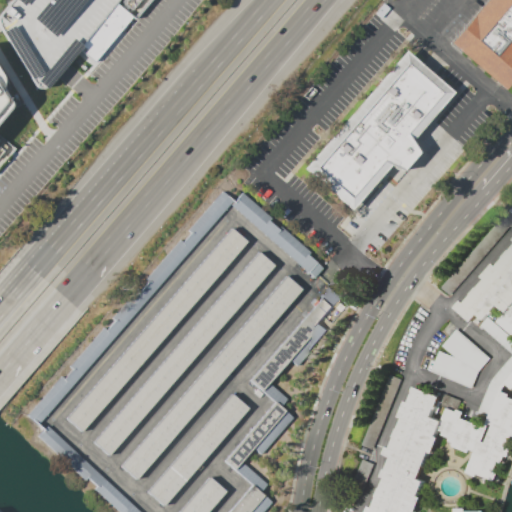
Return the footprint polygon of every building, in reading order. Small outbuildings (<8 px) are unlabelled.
[(148,0),(131,19),(129,17),(92,61),(76,49),(42,89),(35,88),(31,83),(0,32),(0,10),(8,0),(148,0)] [(511,0),(511,80),(504,90),(450,43),(487,0),(511,0)] [(401,50),(450,93),(410,139),(416,148),(417,149),(417,151),(416,152),(401,170),(400,171),(399,171),(398,170),(387,166),(348,210),(299,168),(401,50)] [(0,114),(5,112),(8,108),(8,106),(0,85),(0,114)] [(0,137),(12,148),(0,162),(0,137)] [(230,200),(36,424),(28,417),(222,193),(230,200)] [(229,205),(238,195),(320,268),(311,278),(229,205)] [(63,419),(229,228),(244,242),(79,432),(63,419)] [(454,307),(460,299),(463,301),(484,278),(481,276),(493,262),(495,264),(511,245),(511,333),(497,320),(504,312),(497,306),(484,320),(478,315),(472,322),(454,307)] [(255,252),(272,266),(106,456),(90,442),(255,252)] [(118,467),(283,276),(298,289),(132,479),(118,467)] [(321,295),(333,305),(259,390),(248,379),(321,295)] [(511,351),(482,326),(490,317),(511,336),(511,351)] [(326,329),(294,366),(286,359),(318,322),(326,329)] [(430,371),(439,350),(455,356),(442,345),(457,328),(490,358),(485,363),(481,368),(479,371),(472,388),(430,371)] [(511,355),(511,371),(501,385),(499,387),(498,389),(488,416),(477,412),(489,385),(491,381),(492,378),(511,355)] [(364,511),(367,504),(372,506),(390,457),(382,454),(385,445),(390,446),(401,416),(398,415),(403,399),(408,401),(414,385),(439,394),(431,416),(441,420),(446,407),(456,411),(457,408),(463,411),(461,417),(485,426),(498,392),(501,385),(511,372),(511,450),(509,458),(506,457),(505,461),(503,460),(502,463),(498,462),(495,471),(499,472),(496,481),(477,474),(476,477),(465,473),(473,451),(471,450),(470,453),(452,446),(453,442),(447,440),(449,437),(441,435),(443,431),(440,430),(431,455),(428,454),(419,477),(424,479),(418,495),(421,496),(415,511),(453,511),(454,507),(465,507),(465,510),(483,510),(483,511),(364,511)] [(380,405),(392,408),(399,377),(387,374),(380,405)] [(266,383),(285,398),(279,405),(273,400),(260,390),(266,383)] [(230,393),(246,407),(161,505),(145,491),(230,393)] [(273,400),(279,405),(283,409),(250,448),(238,462),(232,470),(221,462),(273,400)] [(283,409),(292,416),(259,455),(250,448),(283,409)] [(232,470),(238,462),(265,484),(258,492),(248,484),(232,470)] [(177,511),(206,476),(222,490),(203,511),(177,511)] [(224,511),(248,484),(258,492),(270,502),(261,511),(224,511)]
